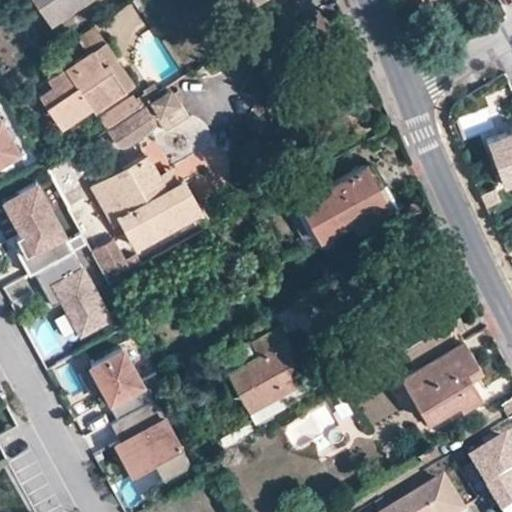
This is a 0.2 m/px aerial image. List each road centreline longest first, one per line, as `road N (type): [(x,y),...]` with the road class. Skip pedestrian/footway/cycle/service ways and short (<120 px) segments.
road 1 (residential): [(407,92),(511,317)]
road 2 (residential): [(0,340),(93,511)]
road 3 (residential): [(407,92),(511,29)]
